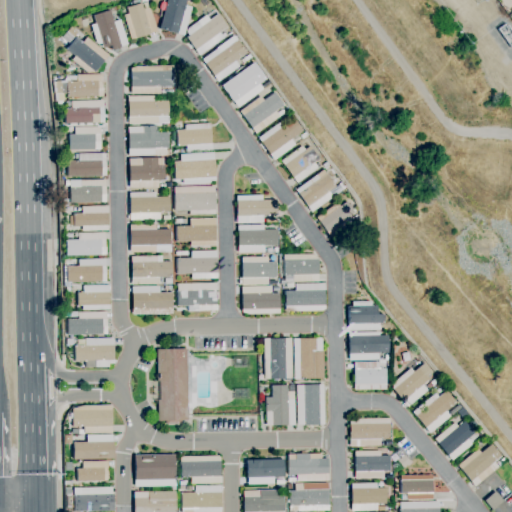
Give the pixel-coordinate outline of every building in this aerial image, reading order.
[(182,36),(156,29),(163,0),(185,0),(183,7),(190,8),(182,36)] [(129,40),(122,15),(127,14),(125,8),(140,3),(142,9),(148,7),(156,31),(129,40)] [(107,50),(106,46),(101,48),(99,43),(95,44),(89,26),(93,25),(90,17),(109,10),(112,21),(118,19),(126,44),(107,50)] [(199,56),(185,38),(188,36),(186,34),(187,29),(205,16),(208,21),(217,15),(226,27),(218,33),(222,39),(199,56)] [(86,73),(71,61),(74,57),(65,49),(74,37),(79,40),(83,36),(85,37),(107,55),(106,57),(93,72),(86,73)] [(217,83),(201,60),(222,45),(225,49),(237,40),(246,53),(234,62),(238,68),(217,83)] [(158,94),(129,94),(129,69),(134,67),(172,66),(172,86),(158,86),(158,94)] [(236,109),(220,87),(240,71),(243,75),(251,70),(260,82),(256,85),(260,90),(236,109)] [(96,97),(65,97),(65,81),(76,81),(76,74),(101,75),(101,97),(96,97)] [(255,134),(238,112),(259,97),(262,101),(273,93),(282,106),(274,112),(278,117),(255,134)] [(127,124),(126,97),(152,96),(152,101),(166,100),(167,123),(127,124)] [(64,124),(63,108),(70,108),(70,101),(102,100),(102,123),(64,124)] [(273,161),(257,139),(278,123),(281,127),(292,120),(301,132),(290,140),(294,146),(273,161)] [(185,153),(184,153),(184,149),(185,149),(185,146),(176,146),(175,131),(184,131),(184,126),(210,124),(212,151),(185,153)] [(127,155),(126,127),(155,126),(155,133),(167,132),(167,148),(164,148),(164,155),(127,155)] [(68,150),(67,134),(73,134),(73,128),(99,127),(99,149),(68,150)] [(296,184),(280,162),(301,147),(304,151),(308,147),(317,160),(313,163),(315,166),(318,163),(320,166),(296,184)] [(66,176),(66,161),(77,161),(77,158),(74,158),(74,154),(104,153),(105,176),(66,176)] [(187,182),(187,178),(173,178),(172,163),(186,162),(186,159),(180,159),(180,156),(211,154),(213,181),(187,182)] [(129,189),(128,159),(155,158),(161,158),(161,165),(162,165),(163,181),(157,181),(157,183),(163,183),(163,188),(157,188),(129,189)] [(311,213),(295,191),(322,171),(334,187),(328,192),(332,197),(311,213)] [(69,203),(68,186),(64,186),(64,180),(104,179),(105,202),(69,203)] [(188,216),(188,212),(173,212),(173,188),(213,187),(214,215),(188,216)] [(129,221),(128,193),(154,192),(154,197),(168,197),(168,213),(158,213),(158,220),(129,221)] [(236,224),(236,196),(261,196),(261,201),(276,200),(276,216),(262,217),(262,223),(236,224)] [(330,238),(316,218),(336,203),(339,208),(345,203),(353,213),(345,219),(349,225),(330,238)] [(81,231),(81,226),(73,227),(72,214),(80,213),(80,206),(106,205),(106,230),(81,231)] [(189,247),(189,242),(175,242),(175,227),(188,227),(188,220),(215,219),(215,247),(189,247)] [(129,254),(128,225),(154,224),(154,230),(168,229),(169,252),(129,254)] [(237,254),(236,226),(262,226),(262,231),(276,231),(277,246),(263,247),(263,253),(237,254)] [(65,256),(64,240),(76,240),(76,233),(103,233),(104,255),(65,256)] [(190,280),(190,274),(176,275),(175,259),(190,259),(190,252),(215,251),(216,279),(190,280)] [(295,284),(295,283),(290,283),(290,280),(291,280),(291,276),(283,276),(282,256),(313,255),(317,260),(318,282),(295,284)] [(131,285),(130,257),(155,256),(156,262),(170,261),(170,277),(157,278),(157,285),(131,285)] [(241,287),(240,258),(266,258),(267,263),(269,263),(269,260),(273,260),(273,263),(275,263),(275,278),(267,279),(267,286),(241,287)] [(65,282),(65,267),(77,266),(77,259),(104,259),(105,281),(65,282)] [(187,312),(186,307),(177,307),(176,284),(215,284),(215,311),(187,312)] [(324,312),(284,312),(284,292),(294,292),(294,285),(324,284),(324,312)] [(81,310),(80,305),(77,306),(76,293),(82,293),(82,286),(107,285),(108,309),(81,310)] [(131,315),(130,287),(158,286),(158,293),(170,293),(171,314),(131,315)] [(248,315),(241,313),(240,288),(270,287),(270,294),(278,294),(278,315),(269,315),(248,315)] [(347,331),(347,307),(352,307),(351,302),(371,302),(371,307),(376,306),(376,315),(384,315),(384,324),(379,324),(379,331),(347,331)] [(66,335),(66,319),(77,319),(77,316),(67,316),(67,313),(105,312),(105,334),(66,335)] [(347,362),(347,334),(378,333),(378,336),(388,336),(388,354),(377,354),(377,361),(347,362)] [(84,368),(84,361),(72,362),(72,346),(84,346),(83,338),(112,338),(113,364),(107,364),(107,367),(84,368)] [(291,379),(263,380),(262,340),(290,339),(291,379)] [(293,380),(292,340),(321,339),(321,353),(322,353),(323,379),(293,380)] [(165,425),(165,422),(157,422),(156,400),(159,400),(158,382),(156,382),(155,351),(186,350),(187,421),(180,421),(180,425),(165,425)] [(353,391),(352,363),(378,363),(378,361),(385,361),(385,364),(378,364),(379,369),(385,369),(386,390),(353,391)] [(407,408),(389,387),(409,369),(413,373),(418,368),(429,379),(422,386),(424,389),(430,383),(430,384),(436,377),(439,380),(433,386),(433,385),(427,391),(426,391),(407,408)] [(265,427),(264,398),(271,398),(270,387),(286,386),(286,392),(289,392),(289,386),(293,386),(294,426),(265,427)] [(296,426),(295,386),(322,386),(323,426),(296,426)] [(429,434),(411,413),(434,393),(437,398),(445,392),(454,403),(444,412),(449,417),(429,434)] [(80,434),(80,433),(77,433),(77,429),(82,429),(82,426),(71,427),(71,418),(68,418),(68,413),(71,413),(71,409),(83,406),(110,405),(111,433),(80,434)] [(379,447),(349,447),(349,420),(389,419),(389,439),(379,440),(379,447)] [(451,461),(433,440),(453,423),(457,428),(458,426),(458,425),(460,423),(461,424),(463,422),(473,434),(466,440),(471,445),(451,461)] [(73,459),(72,442),(85,442),(85,435),(111,435),(111,442),(113,442),(113,458),(73,459)] [(474,487),(457,466),(476,450),(479,454),(491,445),(501,457),(494,463),(498,468),(474,487)] [(402,469),(396,461),(397,461),(396,460),(398,459),(398,460),(399,459),(394,453),(397,450),(402,457),(404,455),(410,463),(402,469)] [(382,479),(354,480),(354,452),(379,452),(379,457),(388,456),(389,472),(382,472),(382,479)] [(287,484),(287,479),(295,478),(295,475),(287,476),(286,456),(314,454),(322,455),(326,455),(327,482),(287,484)] [(174,487),(133,487),(133,455),(174,455),(174,487)] [(190,485),(189,478),(179,478),(178,457),(219,456),(220,484),(190,485)] [(243,486),(242,458),(282,457),(283,478),(270,478),(270,485),(243,486)] [(499,467),(496,463),(498,462),(503,458),(506,461),(501,465),(501,466),(499,467)] [(76,481),(76,468),(81,468),(81,462),(106,461),(107,481),(76,481)] [(432,501),(400,501),(400,496),(405,496),(405,494),(399,494),(399,476),(431,476),(432,501)] [(288,511),(287,491),(293,491),(293,490),(287,490),(287,485),(293,484),(327,484),(328,511),(288,511)] [(351,511),(350,484),(376,484),(376,489),(385,489),(385,504),(376,505),(376,511),(351,511)] [(180,511),(180,493),(194,493),(194,491),(180,491),(180,487),(220,486),(220,511),(180,511)] [(72,511),(72,496),(64,496),(64,488),(110,487),(111,494),(112,494),(112,510),(72,511)] [(133,511),(133,492),(174,491),(174,511),(133,511)] [(242,511),(242,491),(275,491),(275,497),(282,497),(282,511),(242,511)] [(492,511),(483,502),(494,492),(502,502),(492,511)] [(398,511),(398,503),(437,503),(437,511),(398,511)]
